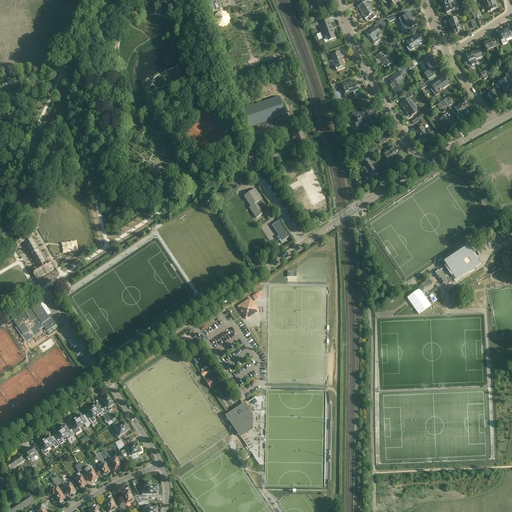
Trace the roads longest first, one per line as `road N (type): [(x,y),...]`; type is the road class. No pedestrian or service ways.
road 1 (tertiary): [(331,226),(105,377)]
road 2 (residential): [(423,165),(368,74),(336,0)]
road 3 (tertiary): [(105,377),(0,446)]
